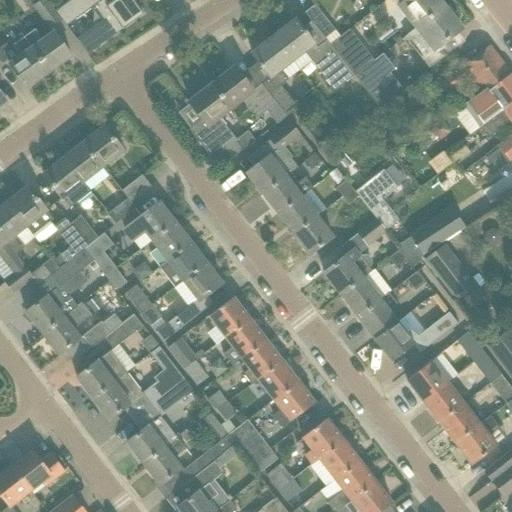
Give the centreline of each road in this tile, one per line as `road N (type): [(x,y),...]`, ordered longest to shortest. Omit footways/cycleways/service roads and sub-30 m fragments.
road 1 (residential): [(456,511),(117,77)]
road 2 (residential): [(0,158),(117,77)]
road 3 (residential): [(129,511),(43,405)]
